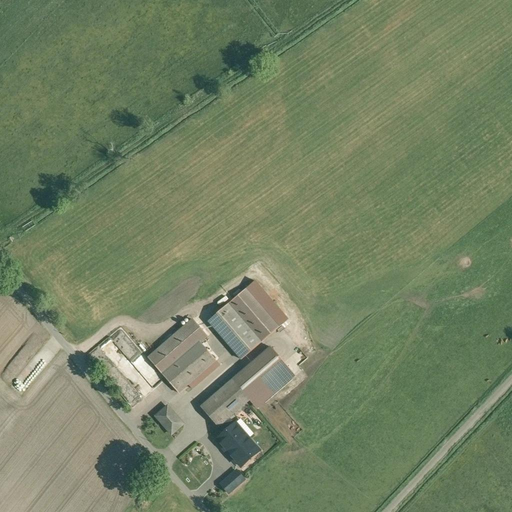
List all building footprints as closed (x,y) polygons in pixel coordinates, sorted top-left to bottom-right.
[(232,304),(210,321),(245,362),(265,345),(232,304)] [(202,342),(164,375),(181,398),(222,364),(202,342)] [(202,407),(219,427),(220,426),(232,440),(241,433),(228,419),(288,368),(271,348),(202,407)] [(188,425),(171,403),(153,417),(171,440),(188,425)] [(232,440),(225,447),(242,467),(260,452),(242,431),(241,433),(232,440)]
